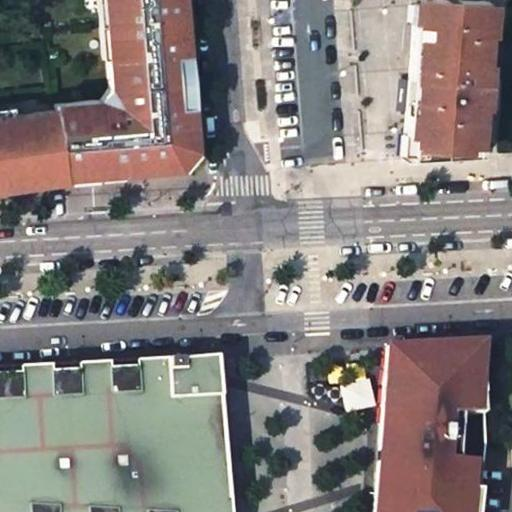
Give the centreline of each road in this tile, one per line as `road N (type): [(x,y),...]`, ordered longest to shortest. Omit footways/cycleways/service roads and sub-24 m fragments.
road 1 (residential): [(0,354),(511,327)]
road 2 (residential): [(236,232),(511,219)]
road 3 (residential): [(0,247),(236,232)]
road 4 (residential): [(216,0),(236,232)]
